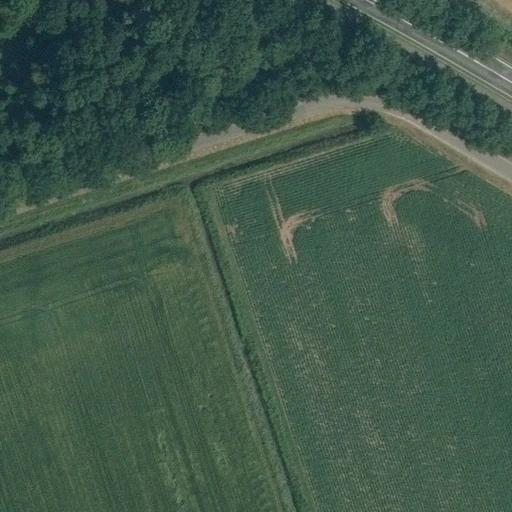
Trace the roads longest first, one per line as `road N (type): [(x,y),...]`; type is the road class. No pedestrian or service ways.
road 1 (unclassified): [(511,172),(391,100),(326,98),(0,198)]
road 2 (secondary): [(511,86),(365,0)]
